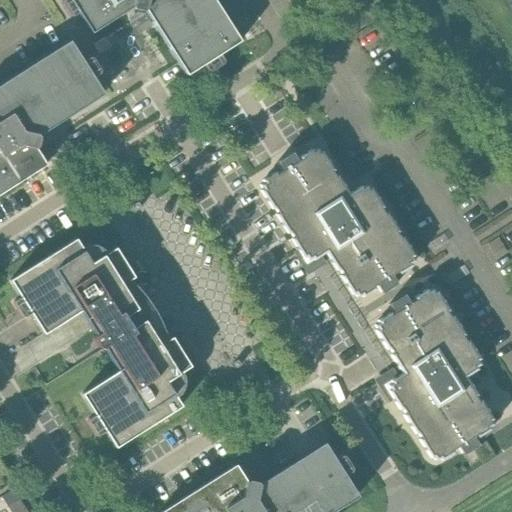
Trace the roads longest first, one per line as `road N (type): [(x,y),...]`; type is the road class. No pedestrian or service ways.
road 1 (unclassified): [(329,364),(176,123)]
road 2 (unclassified): [(93,510),(329,364)]
road 3 (unclassified): [(364,3),(451,103),(511,190)]
road 4 (unclassified): [(176,123),(364,3)]
road 5 (unclassified): [(0,236),(176,123)]
road 6 (unclassified): [(410,511),(333,387),(329,364)]
road 7 (unclassified): [(93,510),(78,504),(0,379)]
